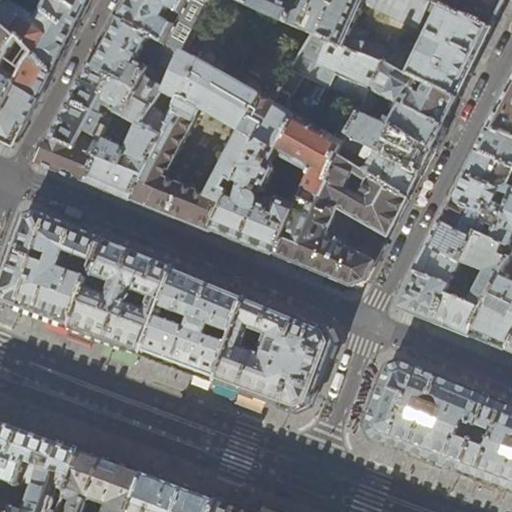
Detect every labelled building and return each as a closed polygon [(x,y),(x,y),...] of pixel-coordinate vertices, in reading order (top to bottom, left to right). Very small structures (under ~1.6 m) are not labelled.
[(52,76),(78,26),(90,0),(0,0),(0,22),(17,40),(34,57),(52,76)] [(113,194),(132,201),(172,122),(180,100),(165,92),(174,77),(178,63),(211,0),(187,0),(181,13),(174,26),(164,43),(154,61),(150,70),(138,92),(125,116),(125,118),(137,125),(126,150),(102,140),(93,156),(93,157),(98,159),(86,183),(110,192),(113,194)] [(130,0),(120,21),(164,43),(174,26),(162,20),(168,10),(172,12),(174,9),(181,13),(187,0),(130,0)] [(172,122),(132,201),(172,217),(210,233),(213,230),(231,193),(222,190),(228,179),(236,183),(254,146),(259,144),(286,81),(315,33),(242,1),(241,0),(211,0),(178,63),(174,77),(165,92),(180,100),(172,122)] [(419,83),(457,100),(457,99),(480,55),(493,30),(428,0),(242,0),(242,1),(315,33),(385,66),(419,83)] [(428,0),(493,30),(505,4),(507,0),(428,0)] [(101,44),(89,66),(138,92),(150,70),(137,63),(142,54),(154,61),(164,43),(120,21),(108,42),(106,47),(101,44)] [(0,68),(3,63),(17,40),(0,22),(0,68)] [(241,241),(276,256),(296,206),(280,199),(278,199),(276,200),(273,203),(272,206),(260,202),(259,199),(257,196),(266,194),(276,173),(273,163),(278,153),(310,171),(302,189),(303,190),(320,200),(340,157),(346,143),(308,122),(329,84),(366,104),(385,66),(315,33),(286,81),(259,144),(254,146),(236,183),(228,179),(222,190),(231,193),(213,230),(241,241)] [(0,141),(3,143),(15,149),(27,126),(37,107),(39,102),(16,88),(24,72),(34,57),(17,40),(3,63),(16,71),(12,78),(8,76),(0,91),(0,141)] [(52,78),(52,76),(34,57),(24,72),(16,88),(39,102),(52,78)] [(70,98),(48,140),(73,149),(82,130),(101,139),(106,129),(99,126),(105,116),(105,114),(104,111),(102,109),(104,105),(125,116),(138,92),(89,66),(82,81),(79,80),(70,98)] [(397,131),(433,153),(438,142),(445,129),(443,128),(424,117),(408,109),(419,83),(385,66),(366,104),(351,135),(385,155),(397,131)] [(511,79),(503,97),(487,130),(511,139),(511,79)] [(450,114),(457,100),(419,83),(408,109),(424,117),(443,128),(450,114)] [(482,139),(475,154),(511,168),(511,139),(487,130),(482,139)] [(426,165),(433,153),(397,131),(385,155),(384,156),(420,176),(421,176),(426,165)] [(412,190),(420,176),(384,156),(385,155),(351,135),(346,143),(340,157),(407,199),(412,190)] [(66,175),(86,183),(98,159),(93,157),(93,156),(73,149),(48,140),(42,150),(37,160),(35,163),(66,175)] [(501,349),(508,352),(511,342),(511,189),(508,187),(511,178),(511,168),(475,154),(471,162),(465,175),(502,193),(510,196),(503,215),(491,241),(511,249),(511,256),(503,273),(508,276),(505,281),(500,279),(470,336),(501,349)] [(352,287),(366,282),(380,255),(408,201),(407,199),(340,157),(320,200),(303,190),(296,206),(276,256),(311,270),(313,271),(352,287)] [(458,187),(452,201),(481,215),(484,208),(503,215),(510,196),(502,193),(465,175),(458,187)] [(446,211),(440,223),(472,241),(477,232),(491,241),(503,215),(484,208),(481,215),(452,201),(446,211)] [(0,288),(0,292),(2,296),(5,304),(41,318),(71,329),(105,239),(68,224),(51,217),(40,212),(32,216),(26,218),(0,288)] [(434,235),(428,246),(461,265),(462,265),(472,241),(440,223),(434,235)] [(469,338),(470,336),(500,279),(505,281),(508,276),(503,273),(511,256),(511,249),(491,241),(477,232),(472,241),(462,265),(485,275),(469,304),(456,298),(458,294),(463,297),(467,288),(467,277),(459,272),(461,265),(428,246),(418,267),(408,288),(398,309),(400,309),(436,324),(469,338)] [(147,257),(105,239),(71,329),(101,340),(142,355),(176,268),(150,258),(147,257)] [(179,368),(217,383),(247,298),(211,283),(195,276),(176,268),(142,355),(179,368)] [(217,383),(274,404),(297,412),(308,407),(311,406),(334,345),(331,339),(328,331),(305,321),(247,298),(217,383)] [(455,470),(462,473),(474,444),(458,438),(466,421),(481,427),(490,397),(432,373),(404,362),(395,366),(389,368),(368,427),(370,431),(374,440),(455,470)] [(470,476),(511,491),(511,406),(490,397),(481,427),(474,444),(462,473),(470,476)] [(0,511),(0,479),(20,487),(26,463),(72,476),(83,450),(30,430),(0,419),(0,511)] [(88,452),(83,450),(72,476),(67,494),(60,511),(130,511),(146,473),(88,452)] [(60,511),(67,494),(72,476),(26,463),(20,487),(12,511),(60,511)] [(192,491),(146,473),(130,511),(214,511),(219,500),(192,491)] [(250,511),(219,500),(214,511),(250,511)]
